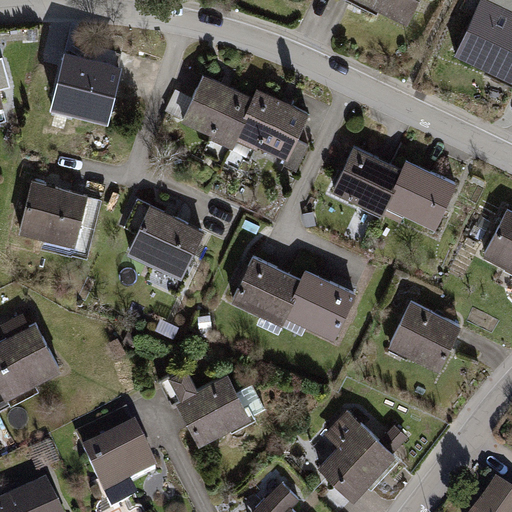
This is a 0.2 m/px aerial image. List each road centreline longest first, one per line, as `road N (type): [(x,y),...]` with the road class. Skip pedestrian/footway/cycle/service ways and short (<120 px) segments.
road 1 (residential): [(0,12),(119,12),(233,35),(511,161)]
road 2 (residential): [(511,384),(415,511)]
